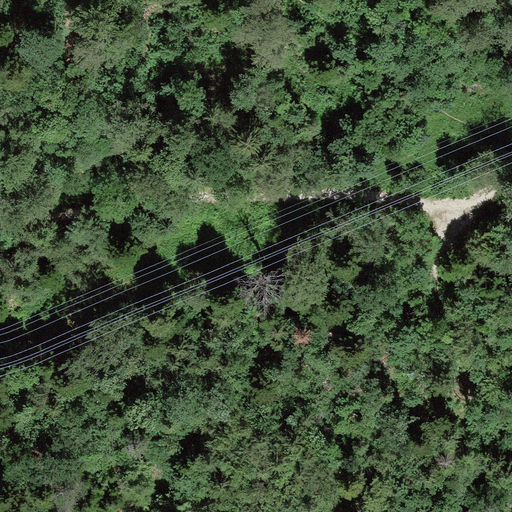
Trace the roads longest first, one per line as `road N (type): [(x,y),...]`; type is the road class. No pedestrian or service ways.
road 1 (track): [(511,204),(457,226),(357,218),(0,247)]
road 2 (track): [(457,226),(441,254),(439,298),(446,333),(483,343),(492,499)]
